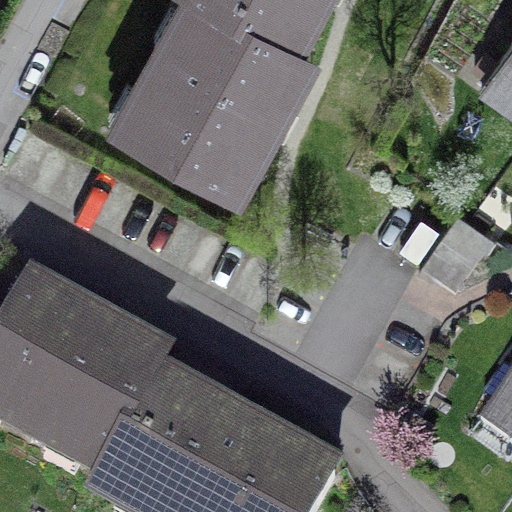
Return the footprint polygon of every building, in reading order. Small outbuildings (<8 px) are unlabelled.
[(316,65),(298,55),(198,0),(175,0),(102,134),(237,208),(316,65)] [(198,0),(298,55),(328,0),(198,0)] [(511,94),(507,101),(511,104),(511,40),(490,70),(511,85),(511,94)] [(457,215),(418,270),(455,295),(493,241),(457,215)] [(0,336),(0,420),(100,477),(156,379),(165,363),(28,287),(0,336)] [(511,439),(511,371),(504,365),(481,397),(511,419),(511,432),(509,437),(511,439)] [(310,511),(331,477),(156,379),(100,477),(93,490),(132,511),(310,511)]
